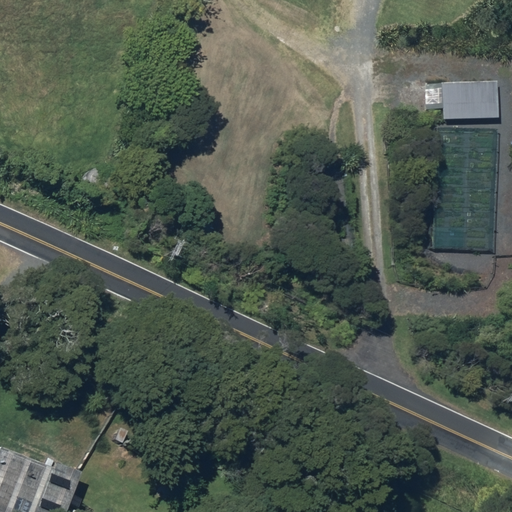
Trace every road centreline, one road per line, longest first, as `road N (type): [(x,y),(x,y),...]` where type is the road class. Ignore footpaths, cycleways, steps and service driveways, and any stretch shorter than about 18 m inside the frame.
road 1 (secondary): [(511,458),(0,225)]
road 2 (track): [(361,390),(380,344),(365,81),(371,0)]
